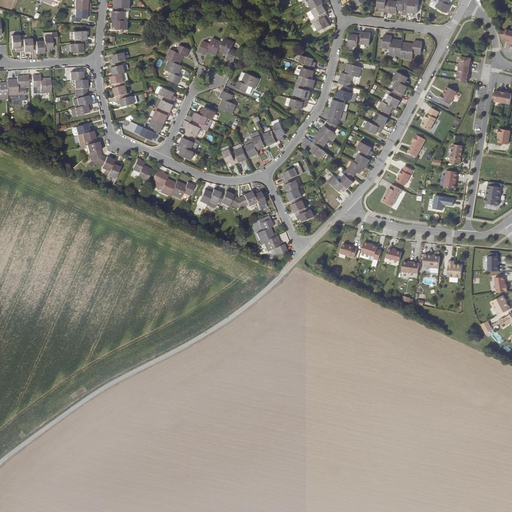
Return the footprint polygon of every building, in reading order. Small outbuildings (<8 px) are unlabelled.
[(88,0),(74,0),(74,9),(75,9),(91,10),(91,3),(88,3),(88,0)] [(113,8),(130,8),(129,0),(117,0),(117,1),(114,1),(113,8)] [(323,3),(321,0),(310,0),(308,2),(312,10),(322,4),(323,3)] [(385,0),(377,0),(377,8),(379,8),(379,11),(384,12),(385,0)] [(398,2),(386,0),(385,0),(384,12),(388,12),(388,13),(397,14),(397,10),(398,2)] [(407,15),(408,0),(398,0),(398,2),(397,10),(403,11),(402,15),(407,15)] [(419,1),(414,0),(408,0),(407,15),(413,16),(414,13),(417,13),(419,1)] [(438,0),(439,0),(435,7),(447,13),(450,6),(447,4),(449,0),(438,0)] [(327,12),(322,4),(312,10),(307,13),(313,24),(314,23),(328,15),(326,12),(327,12)] [(130,8),(113,8),(113,11),(112,20),(113,20),(127,21),(127,20),(128,20),(129,12),(130,8)] [(91,10),(75,9),(75,17),(71,17),(71,21),(80,22),(80,18),(87,18),(87,15),(90,16),(91,10)] [(328,15),(314,23),(319,32),(330,26),(328,23),(331,21),(328,15)] [(127,21),(113,20),(112,26),(116,26),(115,29),(127,30),(128,21),(127,21)] [(498,30),(500,36),(501,36),(503,36),(503,38),(506,39),(507,39),(507,41),(510,42),(511,34),(511,29),(505,28),(505,30),(501,29),(498,30)] [(86,31),(74,31),(74,33),(74,40),(76,40),(77,44),(86,43),(86,40),(86,31)] [(357,44),(358,32),(353,31),(352,34),(349,34),(348,46),(357,47),(357,44)] [(58,42),(57,32),(44,33),(44,41),(45,52),(50,52),(50,49),(53,49),(52,42),(58,42)] [(371,33),(362,32),(358,32),(357,44),(361,44),(365,45),(369,45),(371,33)] [(20,41),(20,35),(12,35),(12,48),(15,48),(15,51),(20,51),(20,41)] [(403,41),(391,39),(392,36),(384,35),(382,48),(390,49),(389,55),(401,56),(403,42),(403,41)] [(222,42),(213,38),(210,44),(203,41),(198,51),(205,55),(207,52),(216,56),(218,51),(222,42)] [(234,42),(224,38),(222,42),(218,51),(228,55),(226,59),(233,62),(238,51),(231,48),(234,42)] [(23,39),(23,41),(20,41),(20,51),(24,51),(24,52),(33,51),(33,50),(33,47),(32,39),(23,39)] [(33,47),(36,47),(36,50),(37,53),(45,53),(45,52),(44,41),(36,42),(36,39),(32,39),(33,47)] [(414,44),(403,42),(401,56),(401,58),(412,60),(413,53),(421,54),(422,42),(414,41),(414,44)] [(77,44),(70,44),(71,52),(83,52),(83,48),(86,48),(86,43),(77,44)] [(190,50),(179,45),(176,52),(170,49),(166,59),(169,60),(179,65),(184,55),(187,57),(190,50)] [(124,52),(112,56),(113,59),(110,59),(111,64),(121,62),(127,60),(124,52)] [(314,59),(301,55),(299,63),(305,65),(315,67),(316,63),(313,62),(314,59)] [(460,55),(459,63),(471,65),(472,62),(470,61),(470,60),(471,57),(460,55)] [(179,65),(169,60),(165,70),(171,72),(167,79),(178,84),(182,77),(178,76),(183,66),(179,65)] [(122,65),(121,62),(111,64),(112,68),(111,68),(113,76),(126,73),(123,65),(122,65)] [(362,67),(348,63),(345,73),(342,72),(339,83),(345,85),(350,87),(350,85),(353,76),(359,78),(362,67)] [(459,63),(457,71),(468,73),(469,70),(469,68),(470,69),(471,65),(459,63)] [(315,67),(305,65),(304,68),(302,67),(300,76),(312,79),(314,71),(315,67)] [(468,73),(457,71),(456,79),(467,81),(467,78),(467,77),(469,77),(470,73),(468,73)] [(83,72),(70,73),(70,81),(75,81),(87,80),(86,75),(83,75),(83,72)] [(408,78),(397,72),(393,79),(397,81),(407,86),(410,82),(407,80),(408,78)] [(113,76),(111,77),(113,85),(116,84),(119,83),(120,87),(126,85),(127,85),(126,81),(128,80),(127,73),(126,73),(113,76)] [(246,73),(242,82),(238,81),(235,88),(246,93),(249,86),(255,88),(259,79),(246,73)] [(51,78),(40,79),(40,75),(32,76),(33,94),(51,93),(51,78)] [(18,80),(7,80),(7,82),(8,95),(26,94),(25,87),(29,87),(29,76),(17,76),(18,80)] [(312,79),(300,76),(298,83),(296,83),(295,87),(299,88),(306,90),(307,86),(310,87),(314,88),(316,80),(312,79)] [(87,80),(75,81),(75,94),(87,92),(87,89),(88,89),(87,80)] [(407,86),(397,81),(393,88),(395,89),(393,93),(402,97),(403,94),(404,94),(408,87),(407,86)] [(117,88),(114,88),(116,97),(116,96),(117,100),(132,96),(131,93),(128,93),(126,85),(120,87),(117,88)] [(350,87),(345,85),(343,90),(340,89),(339,93),(336,92),(335,96),(344,99),(350,101),(354,88),(353,88),(350,87)] [(158,87),(156,93),(160,95),(161,96),(175,102),(177,97),(174,96),(175,93),(163,87),(163,88),(160,86),(158,87)] [(445,91),(444,94),(443,94),(442,93),(440,98),(450,103),(451,101),(457,92),(448,87),(446,87),(445,90),(445,91)] [(306,90),(299,88),(296,96),(299,97),(298,100),(307,103),(308,99),(309,100),(311,91),(309,91),(306,90)] [(494,98),(494,100),(502,102),(504,89),(501,89),(500,90),(496,90),(495,92),(494,98)] [(508,90),(504,89),(502,102),(510,103),(511,92),(507,92),(508,90)] [(230,102),(234,95),(223,90),(220,98),(223,99),(219,108),(232,115),(237,105),(230,102)] [(393,93),(388,90),(387,92),(383,101),(393,107),(396,108),(400,101),(400,100),(402,97),(393,93)] [(75,94),(76,99),(73,100),(75,108),(90,104),(91,104),(89,96),(88,96),(87,92),(75,94)] [(132,96),(117,100),(118,105),(121,104),(122,107),(138,103),(136,95),(132,96)] [(175,102),(161,96),(160,99),(159,98),(155,106),(169,112),(170,113),(174,105),(173,105),(175,102)] [(344,99),(335,96),(334,100),(333,100),(331,108),(343,111),(346,103),(343,102),(344,99)] [(298,100),(291,99),(289,106),(302,110),(303,107),(306,108),(307,103),(298,100)] [(393,107),(383,101),(378,109),(379,109),(378,112),(387,117),(389,114),(393,107)] [(75,108),(71,109),(73,117),(89,113),(89,110),(92,109),(90,104),(75,108)] [(153,118),(164,124),(168,116),(167,115),(169,112),(155,106),(154,108),(158,110),(157,111),(156,110),(153,118)] [(216,113),(204,107),(203,110),(200,109),(198,114),(208,118),(212,120),(216,113)] [(425,118),(424,121),(421,125),(430,130),(436,118),(435,118),(439,111),(431,107),(428,113),(427,113),(424,118),(425,118)] [(343,111),(331,108),(329,116),(328,121),(337,126),(339,119),(345,121),(347,113),(343,111)] [(378,112),(377,112),(373,120),(375,121),(374,124),(382,129),(384,126),(385,126),(389,118),(387,117),(378,112)] [(204,130),(206,126),(205,125),(208,118),(198,114),(197,113),(192,124),(201,128),(204,130)] [(151,127),(150,130),(159,134),(160,131),(161,131),(164,124),(153,118),(149,126),(151,127)] [(337,126),(328,121),(325,126),(324,125),(319,132),(330,140),(333,142),(337,136),(334,133),(335,133),(333,131),(337,126)] [(374,124),(368,121),(365,128),(369,130),(372,132),(376,134),(377,131),(380,133),(382,129),(374,124)] [(286,134),(281,122),(273,126),(275,132),(279,141),(284,139),(283,136),(286,134)] [(185,134),(194,138),(195,135),(197,136),(201,128),(192,124),(189,123),(186,131),(185,134)] [(88,124),(75,127),(77,135),(93,132),(92,127),(89,127),(88,124)] [(145,128),(144,128),(141,135),(152,140),(154,138),(157,139),(159,134),(150,130),(145,128)] [(508,144),(510,130),(499,128),(498,134),(500,134),(499,138),(498,142),(508,144)] [(90,144),(89,141),(92,140),(96,139),(94,131),(93,132),(77,135),(80,147),(87,145),(90,144)] [(272,133),(271,131),(263,134),(268,145),(269,146),(277,143),(276,142),(279,141),(275,132),(272,133)] [(252,139),(257,151),(265,147),(268,145),(263,134),(260,136),(258,132),(250,135),(252,139)] [(330,140),(319,132),(314,139),(315,140),(313,142),(321,148),(323,145),(325,147),(330,140)] [(194,138),(185,134),(183,137),(179,145),(180,146),(191,151),(194,143),(192,142),(194,138)] [(412,144),(411,147),(410,147),(410,148),(408,150),(408,151),(409,152),(410,153),(412,154),(416,156),(426,139),(416,134),(412,141),(413,142),(412,144)] [(257,151),(252,139),(244,143),(246,146),(243,148),(248,159),(251,157),(251,158),(259,154),(257,151)] [(94,162),(102,155),(101,151),(101,150),(99,142),(93,144),(90,144),(87,145),(89,153),(91,153),(93,160),(94,163),(94,162)] [(321,148),(313,142),(310,147),(312,148),(311,151),(321,158),(326,152),(321,148)] [(372,148),(360,142),(357,149),(362,152),(371,156),(373,152),(370,151),(372,148)] [(243,148),(241,144),(233,147),(235,151),(236,153),(232,155),(236,164),(240,162),(240,163),(248,159),(243,148)] [(461,154),(461,150),(462,150),(463,145),(453,144),(452,148),(451,148),(451,149),(450,149),(450,150),(450,151),(450,152),(451,153),(450,161),(460,163),(461,154)] [(191,151),(180,146),(178,150),(181,151),(179,154),(191,160),(194,152),(191,151)] [(231,153),(230,149),(222,152),(228,164),(231,163),(232,166),(236,164),(232,155),(231,153)] [(371,156),(362,152),(361,155),(359,154),(355,162),(364,166),(366,168),(370,160),(369,160),(371,156)] [(107,158),(102,155),(94,162),(95,163),(102,166),(101,169),(109,172),(114,161),(115,161),(107,157),(107,158)] [(152,170),(143,165),(145,162),(137,159),(133,170),(134,170),(132,174),(138,176),(137,179),(146,183),(152,170)] [(119,163),(114,161),(109,172),(108,176),(115,179),(121,168),(118,166),(119,163)] [(355,162),(353,161),(349,168),(348,167),(346,171),(352,175),(354,171),(356,172),(360,174),(364,166),(355,162)] [(405,185),(413,169),(410,168),(409,168),(405,165),(403,169),(401,169),(399,174),(400,174),(399,176),(397,180),(405,185)] [(300,166),(284,173),(285,176),(282,177),(284,182),(293,178),(303,173),(300,166)] [(447,170),(444,186),(455,188),(456,183),(455,183),(455,180),(456,180),(457,176),(458,176),(458,172),(447,170)] [(168,176),(157,171),(150,186),(161,190),(160,192),(170,197),(171,195),(176,183),(167,179),(168,176)] [(352,175),(346,171),(344,174),(342,172),(336,177),(347,188),(348,188),(354,183),(351,180),(349,178),(352,175)] [(336,177),(334,175),(328,180),(340,192),(342,189),(344,192),(347,188),(336,177)] [(296,180),(294,181),(293,178),(284,182),(285,185),(288,193),(299,189),(300,188),(296,180)] [(186,185),(177,181),(176,183),(171,195),(180,199),(183,193),(190,196),(195,185),(187,182),(186,185)] [(392,183),(390,187),(386,192),(387,193),(385,197),(384,196),(382,200),(386,202),(392,206),(399,193),(400,193),(402,189),(392,183)] [(486,201),(486,203),(494,204),(495,206),(497,206),(498,205),(499,205),(502,188),(501,187),(487,184),(485,197),(484,201),(486,201)] [(213,190),(209,188),(207,191),(204,190),(199,201),(206,205),(213,190)] [(302,197),(299,189),(288,193),(287,194),(290,202),(291,202),(292,205),(301,201),(300,198),(302,197)] [(221,193),(213,190),(206,205),(214,208),(217,203),(220,204),(221,203),(224,195),(221,194),(221,193)] [(267,207),(260,192),(258,193),(256,190),(252,192),(257,203),(260,210),(267,207)] [(234,195),(226,192),(224,195),(221,203),(229,206),(230,205),(238,208),(239,198),(234,196),(234,195)] [(252,192),(251,192),(244,195),(244,196),(239,198),(238,208),(239,209),(248,205),(249,207),(257,203),(252,192)] [(435,195),(433,208),(442,210),(443,204),(443,201),(446,202),(445,204),(453,205),(454,199),(447,197),(446,200),(444,199),(444,197),(444,196),(435,195)] [(306,208),(303,200),(301,201),(292,205),(291,205),(295,213),(296,216),(309,210),(308,207),(306,208)] [(309,210),(296,216),(298,221),(301,219),(303,222),(314,217),(311,210),(309,210)] [(269,215),(262,219),(262,220),(259,221),(263,231),(257,233),(261,243),(275,237),(271,227),(274,226),(269,215)] [(275,237),(261,243),(262,245),(264,244),(267,251),(270,250),(272,255),(273,256),(276,254),(277,256),(287,251),(284,244),(281,245),(277,236),(275,237)] [(377,249),(378,246),(373,245),(370,244),(370,243),(364,241),(361,252),(374,256),(374,258),(379,260),(382,250),(377,249)] [(357,247),(354,246),(349,244),(349,245),(343,243),(340,253),(354,257),(357,247)] [(391,259),(400,261),(402,252),(396,250),(393,250),(393,248),(389,247),(386,258),(391,259)] [(436,255),(432,255),(432,254),(426,254),(424,266),(431,267),(438,267),(440,268),(441,256),(436,255)] [(488,255),(489,270),(499,270),(499,262),(498,262),(498,259),(498,255),(488,255)] [(449,260),(447,273),(456,264),(454,264),(454,260),(449,260)] [(402,271),(418,273),(420,262),(412,261),(412,262),(409,262),(404,261),(402,271)] [(456,264),(447,273),(447,276),(461,277),(462,264),(456,264)] [(497,291),(508,290),(507,285),(506,285),(506,283),(505,275),(495,277),(497,291)] [(494,305),(499,314),(511,308),(510,304),(509,305),(507,301),(506,301),(505,299),(506,298),(505,296),(503,295),(492,301),(492,302),(493,305),(494,305)] [(511,321),(511,313),(504,319),(504,317),(500,320),(504,327),(511,322),(511,321)] [(482,323),(487,332),(494,328),(489,319),(482,323)]
